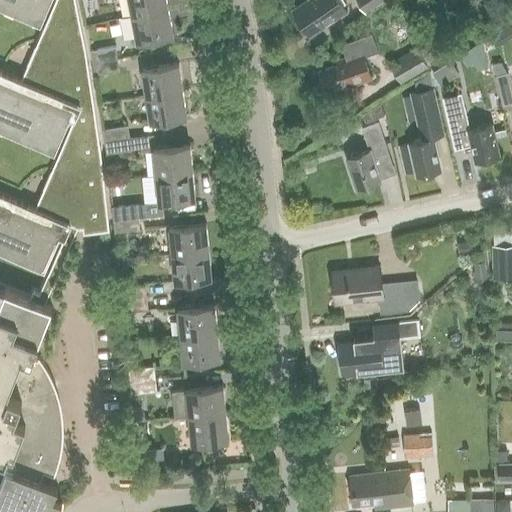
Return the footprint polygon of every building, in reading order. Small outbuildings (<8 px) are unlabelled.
[(0,0),(0,5),(40,23),(48,5),(53,7),(22,80),(0,70),(0,127),(55,152),(63,134),(67,136),(35,209),(77,228),(83,228),(84,234),(109,231),(72,0),(0,0)] [(128,0),(132,16),(168,9),(166,0),(128,0)] [(346,11),(338,0),(308,0),(293,11),(310,36),(346,11)] [(357,0),(365,12),(383,0),(357,0)] [(168,9),(132,16),(137,41),(173,34),(168,9)] [(346,58),(337,61),(338,65),(318,71),(324,91),(339,86),(340,90),(371,80),(364,56),(378,52),(373,34),(342,45),(346,58)] [(468,66),(474,62),(479,59),(484,67),(488,66),(481,41),(460,55),(468,66)] [(92,62),(118,58),(116,46),(91,50),(92,62)] [(417,46),(389,63),(402,83),(429,66),(417,46)] [(119,71),(118,58),(92,62),(94,74),(119,71)] [(142,69),(146,95),(182,89),(178,63),(142,69)] [(511,104),(511,86),(508,71),(495,75),(503,107),(511,104)] [(414,81),(417,92),(433,89),(430,73),(414,81)] [(182,89),(146,95),(150,121),(186,115),(182,89)] [(411,93),(422,140),(409,142),(416,174),(441,169),(434,137),(444,135),(433,89),(417,92),(411,93)] [(461,95),(444,99),(448,118),(454,141),(470,137),(476,161),(500,155),(492,124),(469,129),(465,114),(461,95)] [(380,104),(363,115),(366,122),(385,115),(380,104)] [(389,153),(378,122),(362,128),(369,150),(347,158),(357,189),(381,181),(373,158),(389,153)] [(103,128),(104,140),(130,137),(128,125),(103,128)] [(130,137),(104,140),(106,153),(141,149),(141,151),(152,149),(151,134),(130,137)] [(153,149),(156,175),(192,171),(189,145),(153,149)] [(192,171),(156,175),(159,201),(195,197),(192,171)] [(16,468),(15,469),(40,479),(43,470),(54,474),(58,464),(59,460),(60,456),(61,452),(62,448),(62,444),(63,440),(63,436),(63,431),(63,427),(63,423),(63,419),(62,415),(61,411),(61,407),(60,402),(59,398),(58,394),(56,390),(55,386),(53,383),(50,375),(48,371),(43,364),(41,361),(38,358),(32,359),(52,307),(43,304),(77,228),(35,209),(0,192),(0,249),(44,269),(62,230),(66,232),(39,293),(33,291),(30,298),(5,288),(0,299),(0,454),(5,457),(7,448),(13,451),(12,452),(12,453),(12,455),(12,456),(12,458),(13,459),(14,461),(15,463),(16,464),(16,465),(16,467),(16,468)] [(112,207),(113,219),(138,217),(137,205),(112,207)] [(140,229),(138,217),(113,219),(115,231),(140,229)] [(169,227),(172,255),(209,251),(206,224),(169,227)] [(459,255),(475,252),(473,240),(458,242),(459,255)] [(511,243),(493,244),(495,277),(511,276),(511,243)] [(209,251),(172,255),(174,280),(211,277),(209,251)] [(484,262),(473,263),(476,280),(487,278),(484,262)] [(380,314),(406,311),(419,300),(417,279),(382,283),(380,267),(332,272),(335,304),(379,299),(380,314)] [(121,299),(146,297),(145,285),(120,287),(121,299)] [(147,309),(146,297),(121,299),(122,311),(147,309)] [(177,309),(180,335),(217,332),(214,305),(177,309)] [(376,339),(339,343),(343,375),(383,370),(382,367),(402,365),(399,337),(418,335),(417,320),(374,325),(376,339)] [(495,325),(494,338),(511,339),(511,326),(495,325)] [(217,332),(180,335),(182,361),(219,358),(217,332)] [(129,368),(130,381),(155,378),(154,366),(129,368)] [(156,390),(155,378),(130,381),(133,407),(143,407),(142,392),(156,390)] [(174,417),(188,416),(224,412),(222,386),(171,392),(174,417)] [(224,412),(188,416),(190,442),(227,439),(224,412)] [(134,423),(135,434),(149,432),(147,421),(134,423)] [(431,434),(403,435),(404,458),(432,457),(431,434)] [(390,437),(391,446),(399,445),(398,436),(390,437)] [(162,448),(138,451),(139,464),(164,461),(162,448)] [(511,479),(511,462),(498,463),(498,480),(511,479)] [(0,511),(57,511),(62,500),(55,497),(59,486),(58,486),(40,479),(15,469),(8,466),(0,486),(0,511)] [(374,509),(413,505),(409,469),(349,476),(352,505),(373,503),(374,509)] [(482,511),(483,499),(448,498),(447,511),(482,511)]
